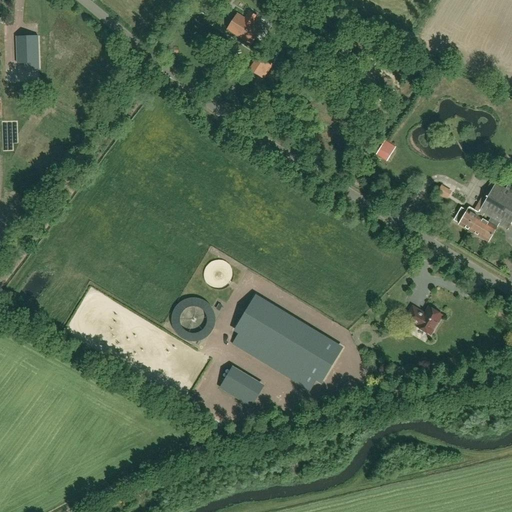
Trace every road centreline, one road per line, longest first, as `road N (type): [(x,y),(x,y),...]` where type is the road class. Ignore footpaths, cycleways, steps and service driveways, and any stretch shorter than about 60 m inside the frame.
road 1 (unclassified): [(511,290),(216,108),(85,0)]
road 2 (unclassified): [(71,511),(199,451),(511,376)]
